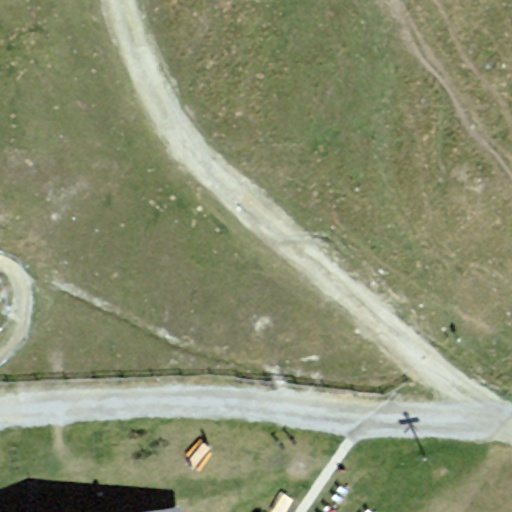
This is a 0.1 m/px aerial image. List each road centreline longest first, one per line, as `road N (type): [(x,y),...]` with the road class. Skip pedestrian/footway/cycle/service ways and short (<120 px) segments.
road 1 (track): [(121,0),(152,90),(188,152),(497,423)]
road 2 (track): [(0,409),(185,401),(511,426)]
